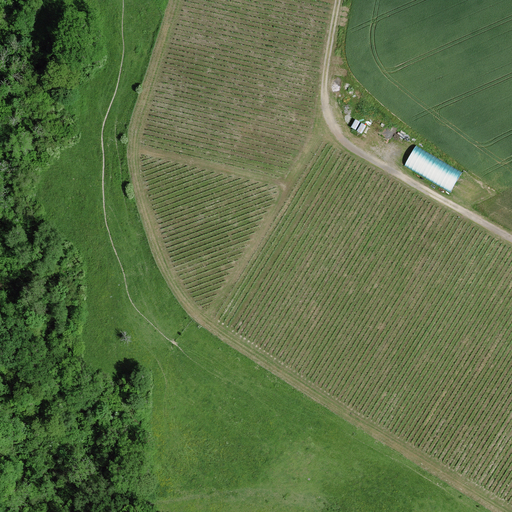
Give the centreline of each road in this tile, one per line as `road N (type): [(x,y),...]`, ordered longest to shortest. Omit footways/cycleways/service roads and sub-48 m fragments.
road 1 (track): [(507,511),(209,325),(184,300),(149,226),(132,147),(175,0)]
road 2 (track): [(340,0),(326,90),(337,134),(511,239)]
